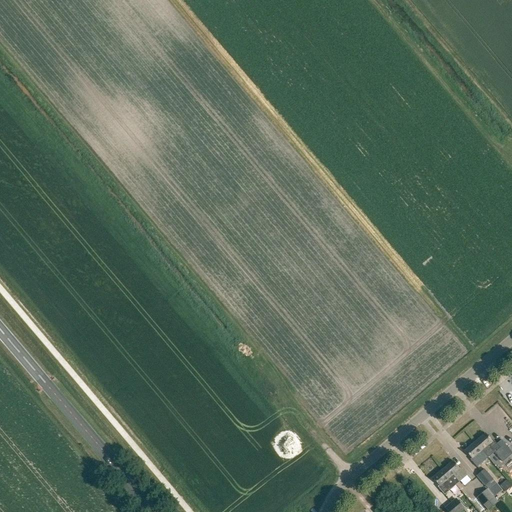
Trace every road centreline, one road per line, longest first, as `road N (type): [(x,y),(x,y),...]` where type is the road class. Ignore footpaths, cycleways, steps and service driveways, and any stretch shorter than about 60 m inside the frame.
road 1 (unclassified): [(325,511),(348,477),(511,339)]
road 2 (primary): [(154,511),(0,330)]
